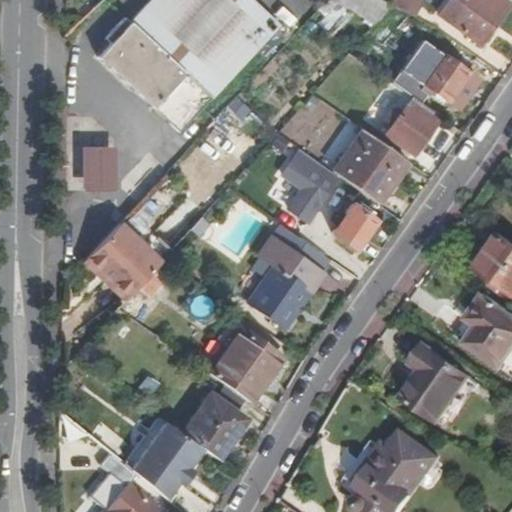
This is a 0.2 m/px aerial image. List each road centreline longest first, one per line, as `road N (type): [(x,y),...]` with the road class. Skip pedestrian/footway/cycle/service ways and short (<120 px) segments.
road 1 (residential): [(511,107),(326,370),(245,511)]
road 2 (tertiary): [(31,511),(25,458),(32,282),(16,195)]
road 3 (tertiary): [(16,195),(6,265),(4,511)]
road 4 (tertiary): [(20,0),(16,195)]
